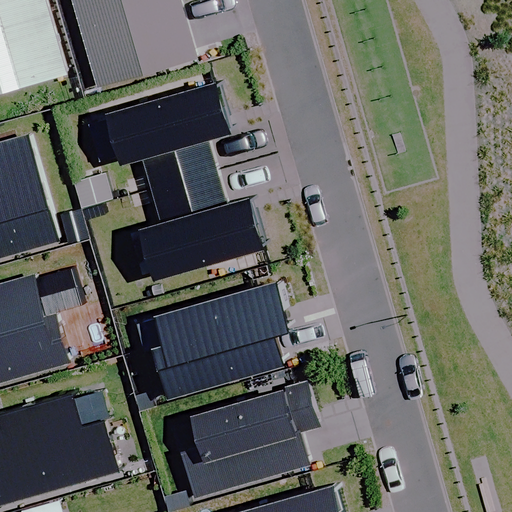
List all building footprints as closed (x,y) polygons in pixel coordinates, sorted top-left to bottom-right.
[(0,0),(0,88),(78,67),(59,0),(0,0)] [(86,0),(108,78),(207,50),(192,0),(86,0)] [(151,150),(161,182),(227,163),(218,131),(254,121),(239,69),(131,99),(134,111),(101,121),(112,161),(151,150)] [(0,252),(70,233),(40,128),(0,139),(0,252)] [(237,197),(227,163),(161,182),(170,215),(164,217),(178,266),(286,236),(272,187),(237,197)] [(312,315),(299,267),(181,301),(189,331),(181,333),(195,384),(305,353),(295,319),(312,315)] [(48,269),(0,282),(0,378),(79,357),(66,310),(60,312),(48,269)] [(331,418),(318,374),(216,403),(225,436),(196,445),(208,490),(322,458),(312,423),(331,418)] [(85,387),(0,410),(0,501),(132,464),(118,415),(94,421),(85,387)] [(369,511),(359,472),(227,509),(228,511),(369,511)]
